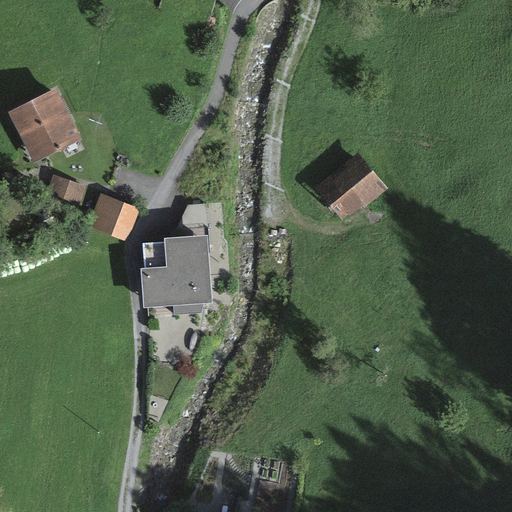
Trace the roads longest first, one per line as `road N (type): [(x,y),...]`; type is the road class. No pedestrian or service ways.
road 1 (track): [(123,511),(140,413),(135,241),(213,101),(243,12),(255,0)]
road 2 (track): [(315,0),(277,110),(272,194),(292,216),(337,228)]
